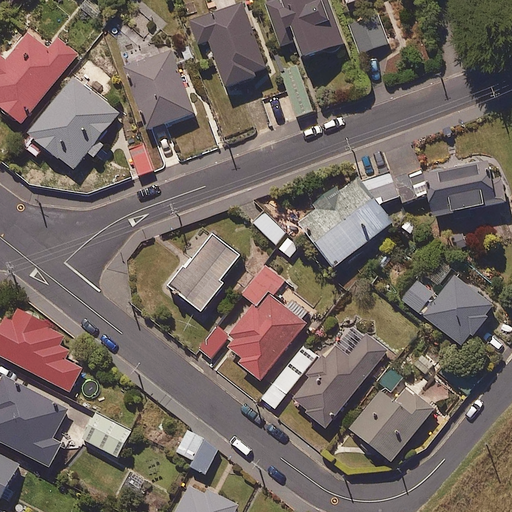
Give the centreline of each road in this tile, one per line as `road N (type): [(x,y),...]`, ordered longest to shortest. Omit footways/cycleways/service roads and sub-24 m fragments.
road 1 (residential): [(511,378),(411,490),(373,502),(352,499),(312,481),(50,277)]
road 2 (residential): [(511,69),(133,212),(50,277)]
